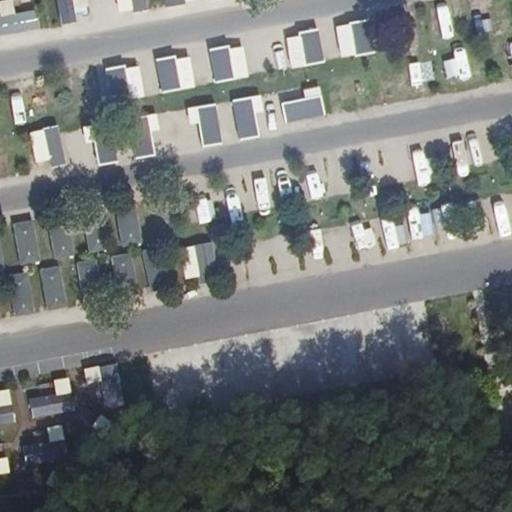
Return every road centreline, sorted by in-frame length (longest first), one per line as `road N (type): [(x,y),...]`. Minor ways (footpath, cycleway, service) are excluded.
road 1 (track): [(0,202),(511,105)]
road 2 (track): [(0,354),(511,258)]
road 3 (track): [(0,68),(371,0)]
